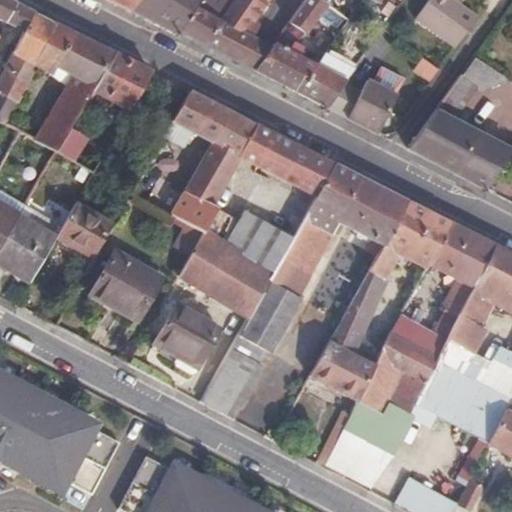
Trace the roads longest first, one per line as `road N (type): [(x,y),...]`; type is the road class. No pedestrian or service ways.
road 1 (tertiary): [(56,0),(511,235)]
road 2 (residential): [(347,511),(0,325)]
